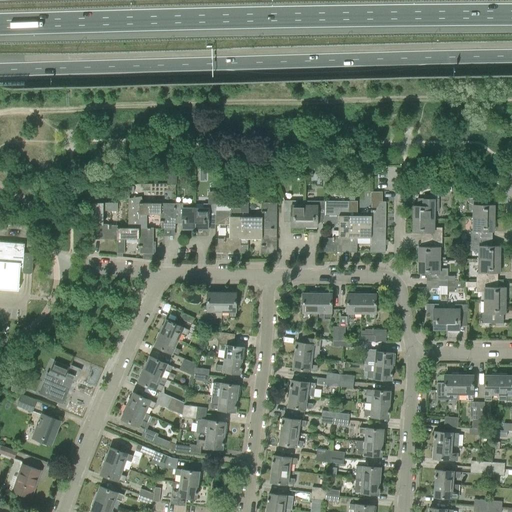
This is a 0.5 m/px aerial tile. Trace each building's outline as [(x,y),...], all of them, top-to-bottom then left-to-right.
[(167,183),(175,183),(176,166),(167,166),(167,183)] [(223,170),(216,170),(217,180),(217,192),(227,192),(226,180),(223,170)] [(358,201),(349,201),(349,216),(349,227),(385,227),(386,202),(382,202),(382,192),(371,192),(371,202),(372,202),(372,216),(357,216),(358,201)] [(175,213),(175,203),(129,203),(129,195),(128,195),(128,228),(138,228),(146,228),(147,214),(163,214),(163,220),(161,220),(161,229),(175,229),(175,213)] [(478,198),(469,198),(469,210),(473,210),(473,218),(493,218),(493,205),(478,205),(478,198)] [(413,206),(413,219),(433,219),(433,211),(439,211),(439,199),(429,199),(429,206),(413,206)] [(296,201),(284,201),(283,210),(290,210),(290,226),(291,226),(291,229),(302,229),(302,226),(304,226),(304,206),(296,206),(296,201)] [(304,226),(317,226),(317,215),(325,215),(325,210),(325,201),(304,201),(304,206),(304,226)] [(339,223),(338,238),(324,238),(324,252),(349,252),(349,232),(349,227),(349,216),(349,201),(325,201),(325,210),(325,215),(325,223),(339,223)] [(276,228),(277,203),(262,202),(262,212),(264,212),(264,217),(247,217),(248,202),(240,202),(240,208),(240,216),(241,216),(240,228),(276,228)] [(117,203),(92,203),(92,239),(117,239),(116,232),(116,227),(116,225),(106,225),(106,227),(102,227),(102,211),(117,211),(117,203)] [(175,203),(175,213),(182,213),(181,229),(195,229),(195,208),(187,208),(187,203),(175,203)] [(195,208),(195,229),(197,229),(197,232),(207,232),(207,229),(208,229),(209,213),(215,213),(216,213),(216,210),(216,204),(203,204),(203,209),(195,208)] [(215,239),(215,253),(240,253),(240,232),(240,228),(241,216),(240,216),(240,208),(230,208),(230,211),(216,210),(216,213),(215,213),(215,224),(229,225),(229,232),(229,238),(223,238),(223,239),(215,239)] [(471,231),(471,232),(471,241),(479,241),(480,232),(493,232),(493,218),(473,218),(473,231),(471,231)] [(433,219),(413,219),(413,233),(433,233),(433,238),(442,238),(442,228),(433,228),(433,219)] [(116,232),(117,239),(116,253),(124,253),(124,239),(138,239),(138,247),(139,247),(139,254),(153,254),(153,228),(149,228),(146,228),(138,228),(128,228),(116,227),(116,232)] [(349,227),(349,232),(349,252),(356,252),(357,237),(370,237),(370,253),(385,253),(385,232),(385,227),(349,227)] [(240,232),(240,253),(248,253),(248,238),(265,239),(265,245),(261,244),(261,253),(276,253),(276,228),(240,228),(240,232)] [(419,247),(419,260),(439,260),(439,248),(442,248),(442,238),(433,238),(432,247),(419,247)] [(23,272),(31,273),(32,273),(33,254),(32,254),(23,253),(24,244),(0,241),(0,266),(22,268),(22,272),(23,272)] [(479,241),(471,241),(470,251),(479,251),(479,259),(499,260),(499,258),(501,258),(501,247),(499,247),(499,246),(479,246),(479,241)] [(476,272),(476,281),(485,282),(485,273),(499,273),(499,260),(479,259),(479,272),(476,272)] [(439,260),(419,260),(419,274),(438,274),(438,281),(447,281),(455,281),(455,274),(447,274),(447,268),(438,268),(439,260)] [(21,263),(0,261),(0,289),(19,290),(21,263)] [(476,281),(476,292),(484,292),(484,300),(504,301),(504,299),(507,299),(507,288),(505,288),(505,287),(492,287),(492,280),(485,280),(485,282),(476,281)] [(447,281),(438,281),(437,294),(447,294),(447,285),(447,281)] [(221,311),(221,291),(214,291),(214,293),(207,293),(207,318),(213,318),(214,311),(221,311)] [(221,291),(221,311),(229,311),(229,318),(235,318),(235,293),(229,293),(229,291),(221,291)] [(303,294),(303,318),(309,319),(310,312),(317,312),(317,292),(310,292),(310,294),(303,294)] [(324,292),(317,292),(317,312),(324,312),(324,319),(331,319),(331,294),(324,294),(324,292)] [(347,294),(347,317),(347,319),(354,319),(354,313),(361,313),(361,293),(354,292),(354,294),(347,294)] [(361,293),(361,313),(369,313),(369,319),(375,319),(375,295),(368,295),(369,293),(361,293)] [(484,313),(482,313),(481,323),(491,323),(491,314),(504,314),(504,301),(484,300),(484,313)] [(438,304),(436,304),(426,304),(426,313),(433,314),(433,329),(446,329),(446,310),(438,309),(438,304)] [(446,310),(446,329),(460,330),(460,314),(466,314),(467,305),(455,305),(455,310),(446,310)] [(179,318),(191,324),(194,318),(181,313),(179,318)] [(188,330),(175,324),(166,320),(163,326),(162,325),(159,332),(177,340),(180,333),(186,336),(188,330)] [(177,340),(159,332),(156,339),(157,340),(155,346),(177,356),(179,349),(174,347),(177,340)] [(235,335),(220,333),(219,339),(234,341),(235,335)] [(296,342),(294,355),(312,358),(318,358),(321,339),(316,339),(303,337),(303,338),(307,338),(306,343),(296,342)] [(234,341),(219,339),(218,350),(225,351),(224,358),(241,361),(243,348),(233,346),(234,341)] [(364,364),(366,364),(375,365),(392,366),(393,353),(376,352),(376,350),(367,349),(366,364),(364,364)] [(312,358),(294,355),(293,368),(316,371),(317,366),(311,365),(312,358)] [(145,361),(142,368),(161,377),(166,379),(172,366),(150,356),(147,362),(145,361)] [(241,361),(224,358),(223,366),(216,365),(215,370),(240,374),(241,361)] [(183,359),(181,364),(194,370),(195,368),(196,364),(183,359)] [(46,372),(42,383),(51,387),(47,398),(62,405),(72,380),(76,382),(81,370),(70,365),(69,368),(53,361),(48,373),(46,372)] [(194,370),(181,364),(178,369),(194,376),(194,374),(194,370)] [(367,372),(367,378),(391,380),(392,366),(375,365),(374,372),(367,372)] [(141,376),(138,382),(161,392),(163,386),(157,384),(161,377),(142,368),(139,376),(141,376)] [(194,374),(194,376),(193,380),(207,382),(208,376),(194,374)] [(436,383),(436,400),(458,400),(458,394),(459,374),(451,374),(451,375),(444,375),(444,383),(436,383)] [(466,374),(459,374),(458,394),(466,394),(466,400),(472,400),(473,376),(466,376),(466,374)] [(484,386),(484,400),(491,400),(491,395),(498,395),(499,374),(491,374),(491,376),(484,376),(484,386)] [(498,395),(498,401),(506,401),(511,400),(511,376),(506,376),(506,374),(499,374),(498,395)] [(339,381),(326,379),(318,378),(317,384),(339,387),(339,381)] [(291,380),(290,393),(307,396),(313,397),(315,383),(291,380)] [(214,382),(213,388),(212,396),(236,399),(238,385),(214,382)] [(10,390),(18,394),(20,388),(13,385),(10,390)] [(390,391),(380,391),(366,390),(365,396),(372,396),(372,403),(389,405),(390,391)] [(156,403),(142,397),(133,393),(130,399),(129,398),(126,405),(144,413),(147,406),(153,409),(155,403),(156,403)] [(290,393),(288,407),(298,408),(311,410),(312,404),(306,403),(307,396),(290,393)] [(32,412),(36,401),(21,395),(17,406),(32,412)] [(212,396),(211,403),(211,409),(235,412),(236,399),(212,396)] [(171,397),(168,402),(183,409),(183,405),(184,403),(171,397)] [(168,402),(166,407),(177,412),(182,414),(182,412),(183,409),(168,402)] [(478,429),(478,414),(478,402),(470,402),(470,417),(472,417),(472,428),(478,429)] [(365,403),(364,411),(364,416),(388,418),(389,405),(372,403),(365,403)] [(144,413),(126,405),(123,412),(124,413),(122,419),(144,429),(150,416),(144,413)] [(183,409),(182,412),(196,413),(197,407),(183,405),(183,409)] [(182,415),(181,418),(196,420),(196,419),(196,413),(182,412),(182,414),(182,415)] [(42,414),(32,438),(50,445),(55,434),(51,432),(54,426),(55,427),(58,420),(42,414)] [(458,427),(458,418),(444,417),(444,426),(458,427)] [(306,421),(292,419),(282,418),(281,431),(297,433),(298,425),(305,426),(306,421)] [(225,423),(198,419),(196,432),(207,434),(224,436),(225,423)] [(383,430),(373,429),(359,428),(359,433),(365,434),(365,441),(382,443),(383,430)] [(297,433),(281,431),(279,444),(303,447),(303,441),(297,440),(297,433)] [(459,433),(445,432),(435,432),(434,445),(451,446),(458,446),(459,433)] [(197,440),(196,445),(222,449),(224,436),(207,434),(206,441),(197,440)] [(157,437),(154,442),(167,448),(169,442),(157,437)] [(382,443),(365,441),(356,441),(355,449),(357,449),(357,454),(381,456),(382,443)] [(155,451),(138,444),(135,450),(153,457),(155,451)] [(451,446),(434,445),(433,458),(456,460),(457,454),(450,454),(451,446)] [(0,453),(13,458),(16,451),(2,446),(0,450),(0,453)] [(106,453),(103,460),(122,467),(125,460),(131,462),(133,456),(110,448),(108,454),(106,453)] [(153,457),(150,462),(158,465),(163,468),(168,457),(155,451),(153,457)] [(273,456),(272,469),(289,471),(289,463),(297,464),(297,459),(273,456)] [(122,467),(103,460),(101,467),(103,468),(100,474),(123,482),(125,477),(120,474),(122,467)] [(19,478),(14,491),(31,497),(34,489),(33,488),(37,477),(38,477),(41,471),(22,464),(17,477),(19,478)] [(380,468),(370,467),(356,466),(356,472),(363,472),(362,480),(379,481),(380,468)] [(175,469),(174,475),(181,475),(180,483),(197,485),(199,472),(175,469)] [(289,471),(272,469),(270,482),(294,485),(295,479),(288,478),(289,471)] [(436,470),(435,483),(452,485),(452,477),(459,478),(460,472),(436,470)] [(355,479),(355,487),(354,492),(378,494),(379,481),(362,480),(355,479)] [(174,482),(170,504),(184,506),(186,497),(195,498),(197,485),(180,483),(174,482)] [(452,485),(435,483),(434,497),(458,498),(459,485),(452,485)] [(123,495),(109,490),(100,486),(98,493),(96,492),(93,499),(112,506),(115,499),(121,501),(123,495)] [(153,500),(152,501),(159,502),(161,488),(154,488),(154,493),(153,500)] [(140,489),(138,494),(153,500),(154,493),(140,489)] [(153,500),(138,494),(136,500),(151,505),(152,501),(153,500)] [(269,494),(267,507),(284,509),(285,502),(292,503),(292,497),(269,494)] [(109,511),(112,506),(93,499),(91,506),(93,507),(90,511),(109,511)]
